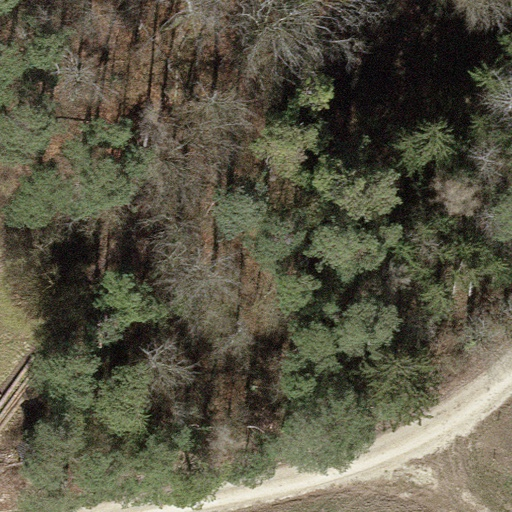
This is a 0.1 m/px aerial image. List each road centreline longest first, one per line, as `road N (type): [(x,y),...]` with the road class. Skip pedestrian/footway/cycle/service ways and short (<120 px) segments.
road 1 (track): [(0,435),(362,0)]
road 2 (track): [(511,357),(490,378),(223,496),(149,511)]
road 3 (track): [(511,493),(423,408)]
